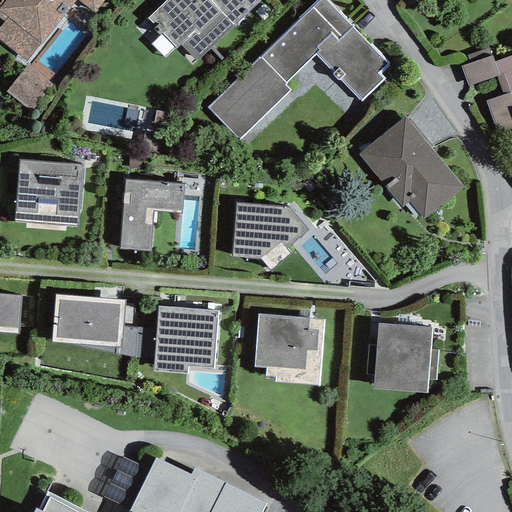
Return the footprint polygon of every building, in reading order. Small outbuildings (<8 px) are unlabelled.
[(77,0),(95,14),(105,0),(1,0),(0,2),(0,19),(4,22),(0,27),(0,41),(26,62),(77,0)] [(181,46),(196,61),(259,0),(166,0),(147,19),(155,27),(153,29),(159,36),(161,35),(175,49),(176,50),(181,46)] [(340,80),(362,102),(385,79),(381,74),(390,65),(325,0),(321,0),(260,60),(258,59),(207,108),(239,141),(290,91),(285,86),(287,84),(286,83),(315,55),(333,73),(332,74),(334,75),(333,76),(337,80),(338,80),(339,81),(340,80)] [(151,45),(165,58),(175,49),(161,35),(159,36),(151,45)] [(492,56),(489,48),(467,56),(470,64),(492,56)] [(511,55),(494,62),(499,75),(497,76),(503,95),(486,102),(497,134),(511,129),(511,55)] [(461,67),(468,87),(497,76),(499,75),(494,62),(492,56),(470,64),(461,67)] [(33,112),(53,86),(27,65),(6,92),(33,112)] [(424,220),(464,187),(405,116),(358,155),(402,208),(409,202),(424,220)] [(81,165),(19,161),(14,221),(76,227),(81,165)] [(182,196),(200,197),(201,179),(181,178),(180,184),(182,184),(182,196)] [(180,184),(124,179),(119,249),(150,251),(153,211),(181,213),(182,196),(182,184),(180,184)] [(290,253),(285,247),(306,230),(288,208),(236,204),(232,256),(260,259),(270,270),(290,253)] [(21,297),(0,294),(0,332),(18,334),(21,297)] [(55,295),(52,342),(121,348),(123,328),(125,300),(55,295)] [(155,358),(154,372),(188,374),(188,367),(213,369),(218,311),(158,306),(157,329),(155,358)] [(258,314),(254,367),(266,368),(266,376),(275,377),(275,383),(319,386),(324,319),(258,314)] [(378,325),(374,389),(427,394),(428,381),(436,381),(438,350),(430,350),(432,328),(378,325)] [(121,348),(120,355),(135,357),(137,328),(123,328),(121,348)] [(135,357),(155,358),(157,329),(137,328),(135,357)] [(129,511),(88,511),(48,492),(38,510),(35,509),(33,511),(262,511),(266,504),(195,468),(191,476),(156,459),(129,511)]
